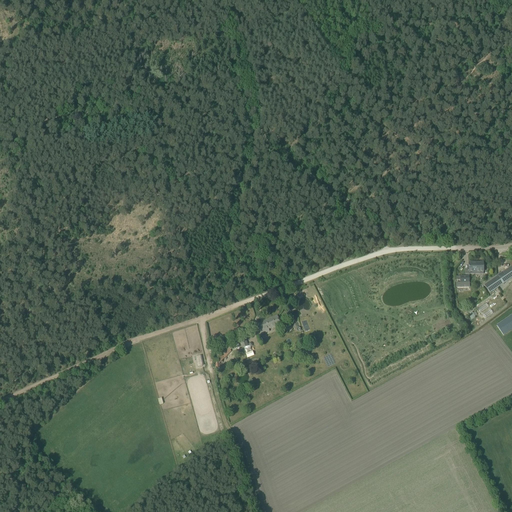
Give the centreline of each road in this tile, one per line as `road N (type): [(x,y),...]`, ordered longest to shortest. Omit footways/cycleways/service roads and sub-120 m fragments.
road 1 (track): [(389,251),(349,202),(267,143),(227,0)]
road 2 (track): [(454,248),(376,254),(200,318)]
road 3 (track): [(200,318),(0,401)]
road 4 (track): [(200,318),(221,417),(256,511)]
